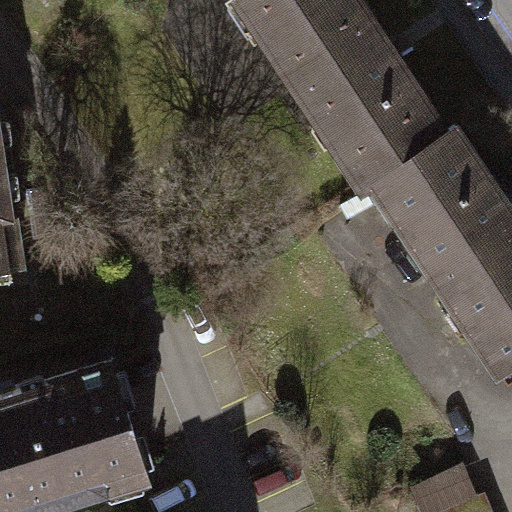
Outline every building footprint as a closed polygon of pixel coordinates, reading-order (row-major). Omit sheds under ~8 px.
[(368,178),(452,119),(401,42),(373,0),(228,0),(255,42),(265,36),(359,185),(368,178)] [(452,119),(368,178),(446,289),(437,295),(465,338),(474,332),(500,370),(511,361),(511,186),(462,111),(452,119)] [(0,260),(12,258),(0,185),(0,260)] [(18,384),(0,389),(0,511),(25,511),(143,475),(105,356),(18,384)] [(478,511),(471,493),(424,511),(478,511)]
